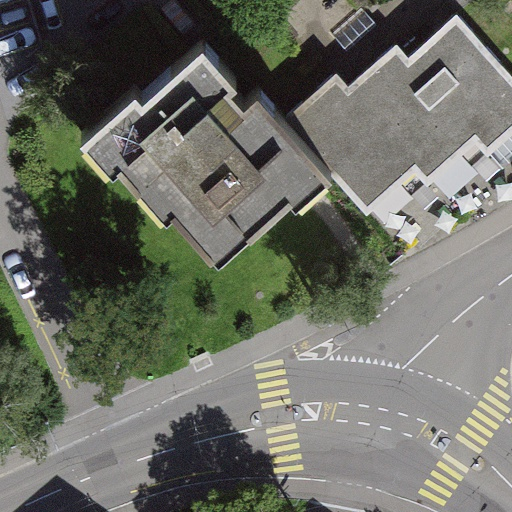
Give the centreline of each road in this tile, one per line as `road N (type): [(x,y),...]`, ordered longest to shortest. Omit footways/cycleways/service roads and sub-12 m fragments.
road 1 (tertiary): [(16,511),(179,444),(280,417),(329,412),(387,422)]
road 2 (residential): [(387,422),(404,370),(511,277)]
road 3 (tertiary): [(387,422),(467,457),(511,498)]
